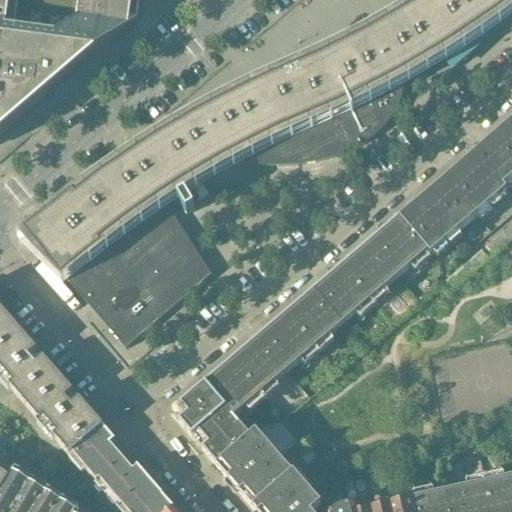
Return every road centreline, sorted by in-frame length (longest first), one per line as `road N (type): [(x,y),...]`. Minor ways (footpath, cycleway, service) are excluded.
road 1 (residential): [(135,406),(511,84)]
road 2 (residential): [(0,207),(225,15)]
road 3 (residential): [(0,249),(135,406)]
road 4 (residential): [(135,406),(214,511)]
